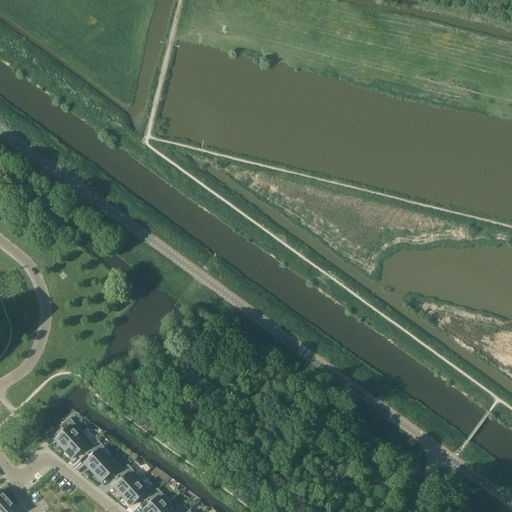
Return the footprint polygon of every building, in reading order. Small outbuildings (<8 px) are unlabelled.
[(64,431),(54,441),(63,450),(81,433),(68,419),(60,426),(64,431)] [(81,433),(63,450),(71,459),(81,450),(85,454),(90,450),(94,446),(81,433)] [(94,455),(84,464),(92,473),(107,460),(107,459),(99,451),(103,448),(98,442),(94,446),(90,450),(94,455)] [(107,460),(92,473),(101,483),(111,473),(115,478),(119,474),(123,470),(110,456),(107,459),(107,460)] [(123,479),(113,488),(122,497),(140,480),(127,466),(123,470),(119,474),(123,479)] [(140,480),(122,497),(130,506),(140,497),(144,502),(148,498),(153,494),(140,480)] [(152,502),(142,511),(160,511),(166,507),(170,504),(157,490),(153,494),(148,498),(152,502)] [(7,500),(0,506),(0,511),(12,511),(15,510),(7,500)]
